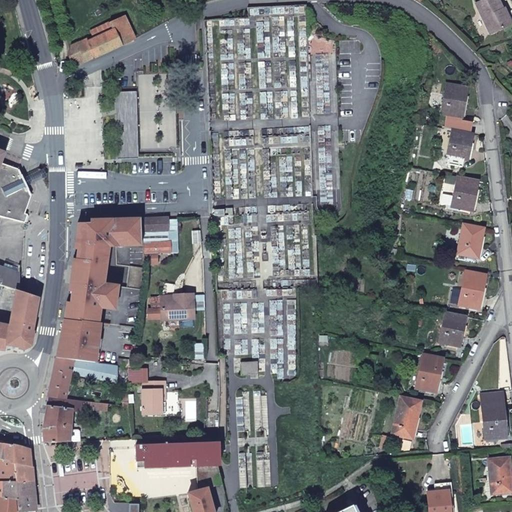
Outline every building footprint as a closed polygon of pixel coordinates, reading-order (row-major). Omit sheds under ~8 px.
[(491,32),(509,23),(500,8),(503,7),(499,0),(478,0),(475,2),(491,32)] [(500,8),(509,23),(511,22),(511,20),(503,7),(500,8)] [(90,61),(135,41),(125,18),(110,25),(113,32),(94,40),(88,43),(92,52),(87,54),(90,61)] [(90,32),(94,40),(113,32),(110,25),(110,24),(90,32)] [(74,69),(90,61),(87,54),(92,52),(88,43),(87,40),(72,46),(70,59),(74,69)] [(467,88),(446,85),(440,114),(458,118),(461,119),(467,88)] [(131,93),(116,93),(118,159),(133,159),(131,93)] [(461,119),(458,118),(455,131),(470,134),(472,123),(461,121),(461,119)] [(455,131),(452,130),(446,157),(448,157),(447,165),(462,168),(463,160),(467,161),(472,135),(470,134),(455,131)] [(16,169),(0,163),(0,216),(22,222),(28,194),(25,188),(22,190),(21,186),(24,185),(21,177),(17,179),(15,175),(19,173),(16,169)] [(40,168),(21,177),(24,185),(44,176),(40,168)] [(471,211),(477,181),(457,177),(451,207),(471,211)] [(168,218),(140,219),(140,231),(145,231),(168,231),(168,218)] [(66,302),(64,319),(95,323),(96,316),(98,314),(100,308),(101,300),(114,302),(122,303),(124,287),(102,284),(108,246),(140,243),(139,219),(123,220),(123,222),(111,223),(111,220),(105,220),(104,230),(104,234),(97,234),(97,224),(90,224),(80,224),(80,230),(76,233),(75,240),(78,244),(77,250),(76,260),(75,266),(72,269),(69,285),(72,288),(70,303),(66,302)] [(104,230),(105,220),(90,221),(90,224),(97,224),(97,234),(104,234),(104,230)] [(483,229),(462,225),(456,255),(477,259),(483,229)] [(168,231),(145,231),(145,243),(148,243),(149,254),(156,254),(170,253),(170,251),(168,231)] [(156,254),(149,254),(149,265),(157,265),(156,254)] [(131,266),(126,288),(142,289),(145,267),(131,266)] [(0,285),(15,290),(17,291),(18,273),(11,271),(2,268),(0,267),(0,285)] [(478,309),(485,275),(465,271),(458,305),(478,309)] [(0,350),(4,351),(5,344),(24,348),(30,344),(31,338),(34,337),(36,323),(33,322),(38,297),(17,291),(15,290),(9,326),(0,324),(0,350)] [(193,319),(192,295),(176,295),(176,301),(160,302),(161,311),(147,311),(148,321),(193,319)] [(101,300),(100,308),(111,310),(112,304),(114,302),(101,300)] [(465,317),(445,313),(439,343),(459,347),(465,317)] [(98,338),(99,323),(95,323),(64,319),(61,330),(55,358),(99,364),(102,339),(98,338)] [(443,359),(422,354),(415,388),(435,393),(443,359)] [(99,364),(55,358),(48,397),(65,399),(69,379),(73,379),(74,374),(116,383),(118,366),(99,364)] [(133,368),(134,360),(119,358),(118,365),(120,366),(121,366),(127,367),(127,368),(133,368)] [(165,415),(165,403),(161,403),(160,383),(142,383),(142,415),(165,415)] [(495,439),(505,438),(502,403),(500,403),(499,393),(481,395),(485,445),(495,445),(495,439)] [(48,397),(46,407),(71,409),(73,400),(65,399),(48,397)] [(420,402),(400,397),(391,435),(412,440),(420,402)] [(82,401),(73,400),(71,409),(71,412),(82,413),(83,405),(81,405),(82,401)] [(108,404),(82,401),(81,405),(83,405),(93,410),(107,411),(108,404)] [(46,407),(43,430),(44,443),(69,442),(69,431),(69,425),(71,412),(71,409),(46,407)] [(77,430),(69,431),(69,442),(79,442),(78,432),(77,430)] [(395,454),(409,453),(411,442),(391,438),(390,442),(397,444),(395,454)] [(219,465),(218,443),(212,443),(169,445),(169,442),(161,443),(161,445),(135,446),(136,468),(196,466),(217,465),(219,465)] [(32,467),(30,449),(10,445),(0,443),(0,459),(14,463),(14,466),(32,467)] [(509,458),(488,460),(491,494),(511,493),(509,458)] [(33,482),(32,467),(14,466),(14,463),(0,459),(0,481),(9,481),(33,482)] [(222,484),(217,465),(196,466),(197,491),(207,489),(222,484)] [(109,476),(109,494),(118,494),(118,476),(109,476)] [(0,497),(18,500),(17,495),(34,496),(33,482),(9,481),(0,481),(0,497)] [(438,484),(438,492),(449,491),(448,483),(438,484)] [(191,511),(212,511),(207,489),(197,491),(187,494),(191,511)] [(450,511),(449,491),(438,492),(427,493),(429,511),(450,511)] [(17,495),(18,500),(21,500),(19,511),(34,511),(35,511),(34,496),(17,495)] [(19,511),(21,500),(18,500),(0,497),(0,511),(19,511)]
